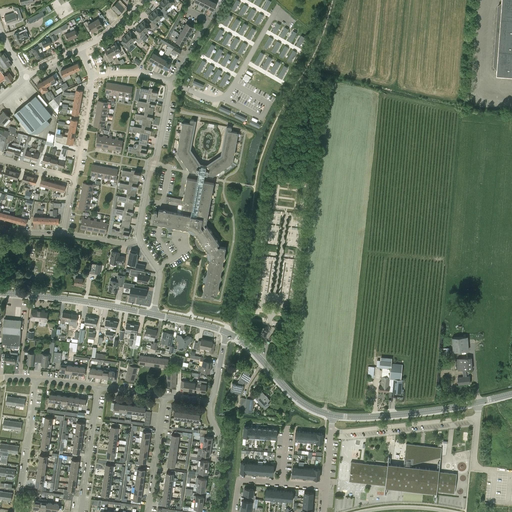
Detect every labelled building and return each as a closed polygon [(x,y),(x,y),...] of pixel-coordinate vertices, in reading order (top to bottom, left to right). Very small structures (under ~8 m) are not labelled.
[(124,8),(126,6),(120,0),(118,2),(112,7),(119,14),(125,9),(124,8)] [(164,0),(162,0),(159,3),(163,8),(161,10),(163,11),(167,16),(169,14),(167,10),(171,7),(164,0)] [(206,0),(204,6),(206,7),(205,9),(208,10),(208,8),(212,0),(206,0)] [(212,0),(208,8),(211,10),(210,11),(212,12),(213,11),(217,3),(214,2),(215,0),(212,0)] [(236,0),(231,9),(235,11),(240,2),(236,0)] [(268,0),(267,0),(263,8),(266,10),(271,2),(268,0)] [(511,0),(501,0),(496,74),(511,75),(511,0)] [(244,5),(239,13),(242,15),(248,7),(244,5)] [(19,9),(14,10),(15,13),(4,16),(7,25),(18,21),(17,18),(21,16),(19,9)] [(157,9),(152,13),(159,20),(163,16),(165,18),(167,20),(169,18),(167,16),(163,11),(161,13),(157,9)] [(252,9),(247,18),(250,20),(255,11),(252,9)] [(41,18),(41,17),(45,15),(43,11),(28,19),(30,24),(39,19),(38,19),(41,18)] [(152,13),(148,17),(152,21),(150,23),(156,30),(159,27),(155,24),(159,20),(152,13)] [(99,18),(93,22),(98,30),(103,26),(100,22),(102,20),(103,21),(106,20),(102,14),(99,16),(100,18),(99,19),(99,18)] [(228,14),(223,24),(226,26),(232,16),(228,14)] [(260,14),(255,22),(258,24),(263,15),(260,14)] [(236,19),(231,28),(234,30),(240,21),(236,19)] [(144,20),(140,25),(147,32),(151,28),(154,32),(156,30),(150,23),(148,25),(144,20)] [(93,22),(91,23),(89,21),(87,22),(86,21),(83,23),(88,31),(91,30),(92,33),(98,30),(93,22)] [(195,28),(194,27),(186,23),(185,25),(183,24),(182,27),(184,28),(191,32),(192,29),(194,30),(195,28)] [(244,23),(239,33),(242,35),(248,25),(244,23)] [(277,23),(272,32),(275,34),(280,25),(277,23)] [(137,30),(135,32),(136,34),(142,40),(144,42),(148,38),(144,34),(147,32),(140,25),(135,29),(137,30)] [(58,40),(56,35),(64,30),(62,26),(49,34),(50,36),(52,42),(58,40)] [(70,28),(71,31),(66,34),(69,40),(78,36),(75,30),(73,27),(70,28)] [(179,31),(181,32),(188,36),(190,34),(191,35),(192,32),(191,32),(184,28),(182,30),(181,29),(179,31)] [(252,28),(246,37),(250,39),(255,30),(252,28)] [(285,28),(280,36),(283,38),(288,30),(285,28)] [(19,33),(14,35),(18,43),(22,41),(23,41),(23,42),(29,38),(28,36),(26,31),(27,31),(26,29),(25,29),(19,33)] [(220,29),(214,39),(218,41),(223,31),(220,29)] [(130,31),(126,35),(133,43),(135,40),(136,41),(139,44),(142,40),(136,34),(134,35),(130,31)] [(293,31),(288,41),(291,43),(296,33),(293,31)] [(177,36),(178,37),(186,41),(187,38),(188,39),(190,37),(188,36),(181,32),(180,34),(178,33),(177,36)] [(228,34),(222,43),(226,45),(231,36),(228,34)] [(123,41),(121,43),(128,50),(130,48),(134,44),(133,43),(126,35),(121,39),(123,41)] [(301,36),(296,45),(299,47),(304,37),(301,36)] [(178,37),(177,39),(175,38),(174,40),(176,41),(183,45),(184,43),(186,44),(187,41),(186,41),(178,37)] [(269,37),(263,47),(267,49),(273,39),(269,37)] [(45,55),(41,49),(52,43),(49,38),(38,43),(39,45),(36,47),(41,57),(45,55)] [(236,38),(230,47),(233,50),(239,40),(236,38)] [(116,42),(110,46),(115,55),(118,53),(120,57),(126,54),(120,44),(118,46),(116,42)] [(277,42),(272,51),(275,53),(280,44),(277,42)] [(243,43),(238,52),(241,54),(247,45),(243,43)] [(212,44),(205,55),(209,57),(215,46),(212,44)] [(109,63),(114,60),(112,56),(115,55),(110,46),(105,49),(107,52),(104,54),(109,63)] [(285,46),(279,56),(283,58),(288,48),(285,46)] [(28,51),(30,54),(33,52),(37,59),(41,57),(36,47),(35,47),(28,51)] [(219,49),(213,60),(217,62),(223,51),(219,49)] [(293,50),(287,60),(291,62),(296,52),(293,50)] [(153,53),(149,60),(151,61),(151,63),(153,64),(154,63),(158,55),(155,54),(156,52),(154,51),(153,53)] [(0,70),(0,71),(3,68),(4,69),(11,63),(4,52),(0,55),(0,70)] [(261,52),(254,63),(258,65),(264,54),(261,52)] [(158,55),(154,63),(156,64),(155,65),(157,67),(158,65),(162,58),(160,56),(161,55),(159,53),(158,55)] [(227,53),(221,64),(224,66),(231,55),(227,53)] [(162,58),(158,65),(161,66),(160,68),(162,69),(163,68),(167,60),(164,59),(165,57),(163,56),(162,58)] [(167,60),(163,68),(165,69),(164,70),(166,72),(167,70),(170,66),(171,64),(171,63),(169,62),(171,58),(169,57),(168,59),(167,60)] [(268,57),(262,67),(266,69),(272,59),(268,57)] [(235,58),(229,69),(232,70),(238,60),(235,58)] [(202,60),(196,71),(200,73),(206,62),(202,60)] [(276,61),(270,72),(274,74),(280,63),(276,61)] [(78,63),(72,66),(75,72),(78,70),(81,69),(78,63)] [(210,65),(204,76),(207,78),(214,67),(210,65)] [(72,66),(66,68),(69,74),(75,72),(72,66)] [(284,66),(278,76),(282,78),(287,68),(284,66)] [(66,68),(61,71),(63,77),(69,74),(66,68)] [(218,69),(212,80),(215,82),(222,71),(218,69)] [(0,71),(0,70),(0,82),(5,79),(8,83),(13,79),(9,72),(4,76),(0,71)] [(226,74),(220,85),(223,87),(229,76),(226,74)] [(53,75),(48,78),(51,84),(52,85),(58,82),(53,75)] [(48,78),(43,81),(44,84),(46,87),(49,85),(50,87),(52,85),(51,84),(48,78)] [(43,81),(37,85),(42,93),(48,90),(47,88),(46,87),(44,84),(43,81)] [(204,85),(194,81),(192,84),(202,89),(204,85)] [(115,84),(107,82),(105,92),(111,93),(110,96),(112,96),(113,93),(115,84)] [(125,98),(125,96),(127,86),(121,85),(119,95),(123,95),(123,98),(125,98)] [(147,99),(146,102),(155,104),(156,95),(157,95),(158,91),(152,90),(153,89),(151,89),(149,89),(149,90),(140,88),(139,94),(143,94),(143,93),(147,94),(147,96),(146,99),(147,99)] [(38,133),(50,123),(47,119),(52,115),(36,96),(14,113),(30,133),(38,133)] [(146,102),(138,101),(137,107),(141,107),(145,107),(144,112),(145,112),(144,115),(152,117),(154,108),(155,108),(155,104),(146,102)] [(97,106),(96,112),(106,114),(106,110),(109,111),(109,108),(107,108),(97,106)] [(10,117),(4,111),(0,115),(0,122),(3,125),(10,117)] [(142,125),(142,128),(150,130),(151,121),(152,121),(153,117),(152,117),(144,115),(135,114),(134,119),(138,120),(139,119),(142,120),(141,125),(142,125)] [(105,120),(95,118),(93,126),(103,128),(104,122),(107,123),(107,121),(105,120)] [(235,145),(235,142),(237,143),(237,142),(238,136),(236,136),(237,133),(238,133),(231,132),(230,131),(231,131),(232,130),(231,129),(230,128),(228,128),(228,131),(223,156),(222,157),(207,167),(199,166),(188,150),(189,149),(193,125),(194,122),(192,121),(191,121),(190,122),(190,124),(191,124),(184,123),(183,122),(183,123),(184,123),(183,126),(182,126),(181,132),(180,132),(182,132),(182,135),(180,135),(179,141),(178,141),(180,141),(180,144),(178,144),(177,152),(182,159),(183,159),(184,161),(183,162),(184,163),(187,167),(188,166),(190,169),(188,170),(189,170),(190,172),(200,174),(213,176),(215,175),(216,175),(215,173),(217,172),(218,173),(223,169),(223,170),(224,170),(223,168),(225,166),(226,168),(233,163),(234,154),(233,154),(233,151),(235,152),(236,151),(235,151),(236,145),(235,145)] [(140,138),(139,141),(147,142),(149,133),(150,134),(151,130),(150,130),(142,128),(133,126),(132,132),(136,133),(136,132),(140,133),(139,137),(140,138)] [(0,149),(4,152),(6,142),(8,136),(9,133),(10,131),(5,130),(4,132),(0,129),(0,149)] [(54,142),(55,134),(49,133),(47,141),(54,142)] [(115,140),(113,150),(121,151),(123,141),(117,140),(118,138),(116,138),(115,140)] [(137,154),(137,155),(140,156),(140,155),(146,156),(147,152),(146,152),(147,142),(139,141),(139,144),(138,144),(137,149),(133,148),(133,147),(129,146),(128,152),(137,154)] [(8,145),(6,152),(13,154),(15,147),(16,144),(13,144),(12,143),(11,146),(8,145)] [(24,157),(31,159),(35,144),(33,143),(31,148),(30,148),(29,151),(26,150),(24,157)] [(15,147),(13,154),(20,156),(21,149),(22,146),(18,145),(16,144),(15,147)] [(35,144),(31,159),(37,161),(39,154),(35,153),(36,150),(37,144),(35,144)] [(44,155),(42,162),(49,164),(50,158),(50,157),(47,156),(44,155)] [(58,161),(57,166),(63,168),(65,161),(66,158),(59,156),(59,157),(58,159),(58,161)] [(98,176),(100,166),(93,165),(91,174),(96,175),(96,178),(98,178),(98,176)] [(110,181),(111,178),(113,168),(106,167),(104,177),(109,178),(108,180),(110,181)] [(6,169),(4,176),(11,178),(13,171),(6,169)] [(129,181),(129,185),(137,186),(139,177),(140,173),(135,172),(135,171),(133,171),(132,171),(131,172),(122,170),(121,176),(125,177),(126,176),(129,176),(128,181),(129,181)] [(11,178),(10,180),(13,181),(13,179),(18,180),(20,173),(13,171),(11,178)] [(22,181),(29,183),(30,176),(24,174),(22,181)] [(29,183),(28,186),(26,191),(24,198),(30,199),(32,192),(29,191),(30,187),(31,187),(32,184),(35,185),(37,178),(30,176),(29,183)] [(165,209),(161,210),(159,209),(158,215),(157,215),(157,213),(157,212),(156,212),(156,211),(155,212),(154,212),(154,215),(152,223),(159,224),(162,225),(161,226),(162,226),(162,225),(165,225),(169,226),(172,227),(172,228),(172,227),(175,227),(180,228),(183,229),(183,230),(186,229),(187,229),(188,229),(189,229),(189,228),(190,229),(192,229),(191,231),(193,232),(194,231),(195,232),(196,233),(195,234),(197,236),(196,237),(196,238),(195,238),(195,239),(196,239),(196,240),(196,241),(196,242),(196,243),(197,244),(196,244),(197,244),(198,245),(199,246),(198,247),(199,247),(200,247),(201,248),(200,249),(201,249),(201,248),(202,249),(203,249),(203,250),(204,250),(205,250),(206,250),(208,252),(209,251),(209,253),(210,254),(210,255),(211,257),(210,258),(210,260),(209,260),(209,262),(207,265),(208,268),(207,273),(205,275),(205,276),(206,279),(205,283),(203,286),(204,289),(202,296),(208,297),(210,297),(213,298),(214,298),(214,297),(214,296),(214,295),(213,295),(211,294),(211,293),(217,295),(218,292),(219,289),(220,289),(219,289),(219,286),(219,285),(220,281),(221,279),(222,279),(221,278),(221,275),(221,273),(222,271),(223,268),(224,268),(223,268),(223,265),(224,260),(225,257),(226,258),(226,257),(225,257),(225,254),(226,248),(220,246),(220,247),(218,247),(217,245),(219,244),(219,243),(218,239),(218,238),(217,239),(214,236),(212,234),(211,230),(212,230),(212,229),(211,230),(208,227),(207,226),(206,227),(205,225),(205,223),(206,223),(207,219),(208,219),(206,218),(206,215),(208,216),(209,212),(207,211),(208,208),(209,209),(210,205),(211,205),(211,204),(209,204),(209,201),(210,202),(211,198),(212,198),(212,197),(210,197),(210,194),(212,194),(213,191),(213,190),(211,190),(212,187),(213,187),(214,183),(199,180),(187,178),(186,182),(188,183),(187,185),(185,185),(186,185),(185,189),(186,190),(186,192),(184,192),(184,193),(184,197),(185,197),(184,200),(182,199),(182,200),(178,199),(167,197),(165,202),(169,203),(170,201),(180,203),(180,205),(182,206),(180,213),(179,213),(176,211),(175,211),(172,212),(168,211),(165,209)] [(126,194),(127,194),(126,197),(135,199),(136,190),(137,190),(138,186),(137,186),(129,185),(120,183),(119,189),(123,190),(123,189),(127,189),(126,194)] [(82,188),(81,195),(91,197),(92,192),(94,193),(95,191),(92,190),(82,188)] [(125,207),(124,210),(132,212),(134,203),(135,203),(136,199),(135,199),(126,197),(118,196),(117,202),(121,202),(121,201),(125,202),(124,207),(125,207)] [(88,210),(89,205),(92,205),(92,203),(90,203),(80,201),(79,208),(88,210)] [(133,212),(132,212),(124,210),(115,209),(114,214),(118,215),(119,214),(122,215),(121,220),(122,220),(122,223),(130,225),(132,215),(132,216),(133,212)] [(3,213),(1,218),(7,220),(9,214),(10,212),(3,210),(3,213)] [(94,221),(90,220),(90,218),(88,218),(88,220),(86,230),(92,231),(94,221)] [(102,223),(103,220),(101,220),(100,222),(98,232),(106,233),(108,224),(102,223)] [(128,234),(130,225),(122,223),(121,226),(120,226),(119,231),(116,230),(116,229),(112,229),(111,234),(120,236),(120,237),(123,238),(123,237),(128,238),(129,234),(128,234)] [(138,282),(142,283),(147,284),(148,281),(149,277),(148,277),(149,275),(145,274),(145,272),(144,271),(145,265),(137,264),(138,261),(136,261),(137,254),(136,254),(136,252),(131,251),(131,253),(130,252),(128,263),(133,264),(132,267),(136,268),(136,269),(131,268),(130,273),(131,275),(137,276),(137,277),(136,282),(138,282)] [(109,259),(109,261),(110,263),(117,264),(123,265),(125,257),(119,256),(119,253),(112,252),(111,258),(109,259)] [(78,273),(74,273),(73,278),(75,278),(75,284),(82,285),(83,279),(77,278),(78,273)] [(114,293),(116,292),(117,292),(119,285),(122,286),(124,276),(118,275),(117,282),(110,281),(108,291),(110,291),(111,293),(114,293)] [(124,283),(123,288),(130,289),(129,295),(145,298),(146,289),(134,287),(134,284),(124,283)] [(48,313),(41,312),(41,310),(32,310),(31,320),(47,321),(48,313)] [(60,326),(64,326),(65,322),(69,322),(71,314),(63,313),(60,326)] [(76,328),(77,324),(78,315),(71,314),(69,322),(73,323),(73,324),(73,327),(76,328)] [(21,338),(21,330),(20,330),(21,324),(21,321),(4,319),(2,344),(20,346),(21,338)] [(133,336),(130,335),(130,339),(129,341),(129,345),(132,345),(133,341),(131,341),(132,340),(133,340),(133,339),(136,339),(137,333),(138,325),(132,324),(131,332),(134,333),(133,336)] [(144,338),(149,339),(149,340),(154,341),(156,331),(146,328),(144,338)] [(163,332),(161,343),(171,345),(173,334),(163,332)] [(184,349),(183,347),(189,344),(191,338),(186,337),(183,339),(181,336),(177,335),(176,341),(179,341),(177,349),(182,350),(184,349)] [(468,337),(452,338),(453,352),(453,356),(457,355),(457,352),(469,351),(468,337)] [(201,341),(198,340),(197,349),(200,350),(200,348),(205,349),(207,340),(202,339),(201,341)] [(213,341),(207,340),(205,349),(210,350),(210,353),(213,354),(215,344),(212,343),(213,341)] [(154,342),(153,343),(151,343),(150,348),(156,350),(158,342),(154,342)] [(15,354),(15,353),(14,352),(13,352),(12,353),(11,354),(11,355),(10,364),(12,364),(13,364),(15,364),(15,361),(18,361),(19,355),(15,355),(15,354)] [(35,360),(38,361),(39,354),(28,353),(27,364),(34,364),(35,360)] [(7,363),(10,364),(11,355),(2,354),(1,360),(4,360),(4,363),(7,363)] [(39,354),(38,361),(42,361),(41,365),(49,366),(50,355),(39,354)] [(138,364),(145,365),(147,356),(139,355),(138,364)] [(154,357),(147,356),(145,365),(153,366),(154,357)] [(153,366),(160,367),(161,358),(154,357),(153,366)] [(203,361),(202,366),(211,367),(212,362),(210,362),(210,359),(201,357),(200,360),(203,361)] [(377,360),(376,366),(391,368),(390,375),(389,377),(382,376),(381,382),(380,382),(379,386),(378,391),(389,392),(389,391),(392,392),(401,393),(402,382),(404,382),(404,380),(402,379),(402,380),(401,380),(401,379),(401,376),(402,365),(392,364),(391,364),(392,361),(391,361),(391,358),(381,357),(381,360),(377,360)] [(466,370),(472,370),(472,357),(457,358),(458,371),(462,370),(463,377),(458,378),(458,385),(470,383),(469,376),(467,377),(466,370)] [(168,359),(161,358),(160,367),(167,368),(168,359)] [(129,365),(127,373),(136,375),(137,368),(129,365)] [(211,367),(202,366),(199,365),(198,370),(201,371),(200,374),(207,375),(208,372),(210,373),(211,367)] [(240,379),(236,384),(232,384),(230,391),(242,394),(244,386),(242,385),(244,382),(247,384),(251,377),(248,376),(250,373),(245,370),(239,379),(240,379)] [(134,382),(136,375),(127,373),(125,380),(134,382)] [(199,380),(198,383),(197,390),(200,390),(200,392),(205,393),(207,384),(207,382),(199,380)] [(183,390),(189,391),(190,382),(182,381),(181,388),(184,388),(183,390)] [(195,389),(197,390),(198,383),(190,382),(189,391),(194,392),(195,389)] [(262,392),(256,398),(258,400),(265,408),(269,404),(267,402),(269,400),(262,392)] [(46,398),(45,404),(48,404),(49,401),(55,402),(56,395),(50,394),(49,398),(46,398)] [(15,405),(16,398),(7,396),(6,404),(15,405)] [(25,399),(16,398),(15,405),(24,407),(25,399)] [(246,399),(245,409),(252,410),(253,399),(246,399)] [(12,429),(13,421),(4,420),(3,427),(9,428),(12,429)] [(22,423),(13,421),(12,429),(21,430),(22,423)] [(118,433),(119,428),(121,428),(122,424),(112,423),(112,426),(111,426),(110,432),(118,433)] [(147,431),(147,428),(141,427),(141,431),(143,431),(142,437),(149,438),(150,432),(147,431)] [(172,435),(171,440),(179,441),(180,436),(182,436),(182,435),(182,433),(175,432),(174,435),(172,435)] [(199,441),(203,442),(212,443),(213,437),(206,436),(207,433),(200,433),(199,432),(194,432),(194,435),(200,436),(199,441)] [(8,452),(10,445),(1,443),(0,445),(0,446),(0,454),(8,456),(8,452)] [(389,457),(388,466),(351,462),(349,481),(386,486),(384,494),(387,495),(388,486),(434,491),(433,500),(435,500),(436,492),(454,494),(457,474),(439,472),(442,448),(406,444),(404,467),(390,466),(391,457),(389,457)] [(10,445),(8,452),(18,454),(19,446),(10,445)] [(146,463),(147,456),(139,455),(138,462),(135,461),(135,464),(141,465),(141,462),(146,463)] [(141,467),(135,466),(135,468),(134,471),(137,471),(137,475),(144,476),(145,470),(140,469),(141,467)] [(208,467),(197,466),(196,471),(199,472),(207,474),(208,468),(208,467)] [(6,468),(5,476),(14,477),(15,469),(6,468)] [(176,481),(176,478),(174,478),(174,474),(176,474),(176,472),(170,471),(170,473),(166,473),(165,479),(173,480),(176,481)] [(38,486),(38,489),(46,490),(47,481),(44,481),(44,480),(36,479),(35,486),(38,486)] [(249,495),(249,498),(255,499),(255,495),(253,495),(254,489),(244,488),(243,494),(249,495)] [(63,497),(63,499),(66,499),(66,495),(74,496),(74,491),(75,491),(68,490),(64,489),(64,495),(63,497)] [(11,501),(12,493),(3,492),(2,499),(11,501)] [(163,497),(162,504),(170,505),(171,498),(163,497)] [(242,499),(241,506),(251,507),(252,502),(254,502),(255,499),(249,498),(248,500),(242,499)] [(203,503),(195,502),(194,508),(190,508),(190,507),(183,506),(183,510),(190,510),(200,511),(200,509),(202,509),(203,503)]
